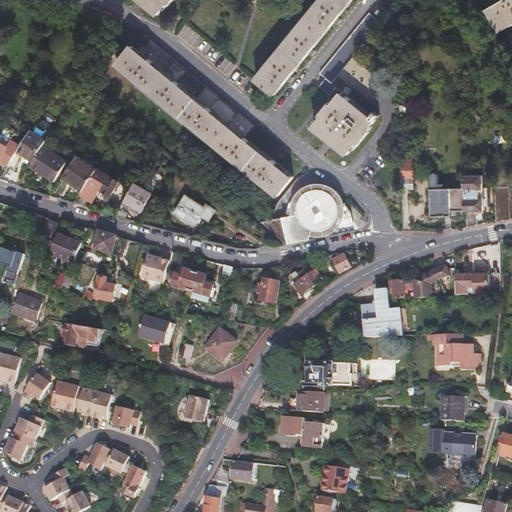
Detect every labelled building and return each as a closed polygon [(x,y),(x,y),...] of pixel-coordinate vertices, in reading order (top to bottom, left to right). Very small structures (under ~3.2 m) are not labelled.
[(139,0),(159,15),(170,0),(139,0)] [(322,0),(255,79),(275,96),(354,0),(322,0)] [(511,0),(509,0),(491,10),(503,31),(511,25),(511,0)] [(371,15),(320,73),(326,78),(319,87),(329,97),(337,88),(343,94),(315,127),(348,155),(380,118),(376,114),(372,118),(364,111),(386,85),(355,58),(383,25),(371,15)] [(118,51),(111,60),(277,197),(293,177),(245,138),(255,125),(150,39),(140,50),(134,46),(125,56),(118,51)] [(509,95),(508,80),(499,81),(500,95),(509,95)] [(411,105),(401,104),(401,112),(411,113),(411,105)] [(49,140),(34,129),(21,149),(36,159),(45,145),(49,140)] [(0,145),(0,165),(2,162),(10,167),(19,152),(20,151),(12,146),(9,151),(0,145)] [(34,162),(32,165),(55,180),(68,160),(45,145),(36,159),(34,162)] [(21,149),(20,151),(19,152),(34,162),(36,159),(21,149)] [(100,169),(80,156),(66,177),(85,190),(100,169)] [(402,156),(402,178),(415,178),(415,156),(402,156)] [(499,221),(511,218),(511,183),(511,164),(497,165),(499,221)] [(85,190),(83,194),(94,202),(102,190),(112,197),(121,184),(100,169),(85,190)] [(453,210),(467,209),(466,187),(446,187),(446,183),(440,183),(439,174),(439,172),(438,171),(436,171),(435,171),(434,172),(433,172),(433,173),(433,187),(432,187),(432,196),(430,197),(430,203),(433,203),(433,215),(453,214),(453,210)] [(467,209),(467,227),(478,225),(478,209),(485,208),(485,197),(489,197),(488,186),(484,186),(484,174),(466,175),(466,187),(467,209)] [(415,178),(402,178),(402,189),(415,189),(415,178)] [(295,217),(279,219),(285,245),(309,239),(310,236),(314,237),(317,237),(321,237),(326,236),(330,234),(335,232),(338,229),(343,222),(344,219),(345,214),(346,210),(345,207),(345,203),(343,199),(341,195),(338,191),(334,188),(331,186),(326,184),(323,183),(319,183),(315,183),(312,184),(309,184),(306,186),(303,188),(300,190),(298,193),(300,196),(297,201),(296,203),(295,206),(295,211),(295,217)] [(135,184),(123,204),(129,208),(131,205),(143,212),(154,194),(135,184)] [(186,194),(174,211),(193,226),(201,215),(206,218),(212,209),(205,204),(203,207),(186,194)] [(76,226),(64,223),(50,255),(73,266),(78,259),(81,251),(82,250),(76,247),(78,244),(70,240),(76,226)] [(57,228),(50,225),(43,238),(51,242),(57,228)] [(118,237),(101,232),(96,248),(113,253),(118,237)] [(7,279),(18,282),(26,253),(0,245),(0,261),(10,265),(7,279)] [(81,251),(78,259),(83,261),(87,254),(81,251)] [(183,255),(173,252),(170,262),(170,265),(177,267),(180,265),(183,255)] [(141,277),(164,284),(170,265),(170,262),(161,259),(161,256),(148,253),(141,277)] [(346,253),(342,255),(334,259),(341,274),(353,267),(346,253)] [(327,266),(333,263),(331,261),(328,256),(323,257),(327,266)] [(222,280),(231,282),(234,267),(226,265),(222,280)] [(297,272),(290,277),(304,296),(325,280),(314,266),(300,276),(297,272)] [(415,282),(389,284),(391,297),(395,297),(395,300),(406,299),(406,290),(408,290),(417,290),(417,300),(434,299),(433,285),(440,280),(451,275),(447,266),(434,271),(429,275),(427,274),(418,282),(415,280),(415,282)] [(172,285),(191,292),(197,273),(186,270),(184,277),(175,275),(172,285)] [(274,281),(280,282),(283,282),(285,272),(277,270),(274,281)] [(197,273),(191,292),(189,299),(207,305),(209,298),(211,298),(214,290),(212,289),(212,286),(206,284),(208,276),(197,273)] [(459,276),(456,276),(458,296),(470,295),(469,287),(473,286),(474,295),(492,293),(492,289),(502,289),(501,274),(460,278),(459,276)] [(68,275),(60,288),(66,290),(73,278),(68,275)] [(109,278),(101,277),(97,298),(114,301),(117,284),(108,283),(109,278)] [(276,303),(280,282),(274,281),(264,279),(263,287),(260,286),(258,293),(261,294),(260,300),(276,303)] [(18,292),(10,311),(34,320),(42,302),(18,292)] [(364,313),(366,337),(368,337),(402,335),(400,308),(391,309),(389,293),(386,293),(386,296),(373,298),(374,308),(370,309),(370,312),(364,313)] [(225,322),(234,323),(236,306),(228,304),(225,322)] [(165,344),(172,324),(145,315),(138,336),(165,344)] [(73,325),(67,324),(67,326),(65,326),(64,332),(67,333),(67,336),(68,336),(67,343),(77,345),(78,339),(97,342),(99,330),(73,325)] [(176,325),(172,324),(165,344),(170,346),(176,325)] [(237,341),(221,328),(206,347),(222,360),(237,341)] [(463,344),(463,333),(440,334),(430,335),(430,341),(430,345),(431,345),(435,345),(436,366),(457,366),(457,370),(470,370),(470,353),(470,349),(464,348),(463,344)] [(186,344),(183,358),(192,359),(195,346),(186,344)] [(474,344),(463,344),(464,348),(470,349),(470,353),(474,353),(474,344)] [(22,358),(0,352),(0,379),(16,384),(22,358)] [(332,364),(307,364),(306,380),(304,380),(304,386),(325,387),(325,385),(356,385),(356,364),(338,364),(339,360),(332,360),(332,364)] [(41,400),(52,383),(38,373),(23,395),(30,400),(33,395),(41,400)] [(94,416),(109,420),(114,395),(85,388),(84,390),(80,389),(81,386),(59,380),(53,406),(75,412),(77,405),(81,406),(79,411),(89,413),(95,415),(94,416)] [(325,392),(301,391),(300,412),(325,413),(325,411),(325,392)] [(211,398),(192,394),(187,417),(206,421),(211,398)] [(464,421),(465,396),(444,395),(443,395),(442,420),(464,421)] [(144,412),(120,406),(115,424),(133,428),(134,424),(140,426),(144,412)] [(29,421),(22,418),(17,431),(15,430),(5,454),(22,461),(29,445),(34,447),(46,420),(32,414),(29,421)] [(290,427),(289,435),(303,436),(305,436),(305,439),(304,442),(304,444),(305,445),(325,447),(327,425),(307,422),(307,419),(286,417),(285,426),(290,427)] [(449,428),(435,427),(434,450),(480,452),(481,433),(448,431),(449,428)] [(511,433),(504,432),(501,443),(505,444),(502,454),(511,456),(511,433)] [(81,467),(88,470),(92,462),(104,469),(107,463),(110,464),(109,465),(131,477),(127,485),(132,488),(129,493),(138,498),(143,489),(142,488),(150,471),(137,465),(137,463),(131,460),(133,457),(117,449),(115,453),(112,452),(114,449),(101,443),(93,458),(87,455),(81,467)] [(254,464),(235,460),(232,478),(251,482),(254,464)] [(352,467),(329,463),(324,490),(348,494),(352,467)] [(69,501),(75,511),(84,511),(94,507),(85,491),(76,496),(66,478),(71,475),(67,468),(55,475),(58,482),(46,489),(53,501),(60,497),(64,504),(69,501)] [(8,488),(0,484),(0,511),(1,511),(30,511),(33,506),(9,496),(8,499),(4,497),(5,494),(8,488)] [(227,498),(228,488),(211,485),(205,496),(209,497),(209,496),(224,498),(227,498)] [(267,493),(268,487),(259,486),(257,504),(237,500),(234,511),(259,511),(260,510),(268,511),(270,505),(269,504),(270,499),(269,499),(269,494),(267,493)] [(331,511),(335,498),(318,495),(315,511),(322,511),(331,511)] [(205,511),(204,511),(222,511),(224,498),(209,496),(209,497),(207,511),(205,511)] [(483,511),(505,511),(506,510),(508,503),(488,497),(483,511)] [(478,511),(480,506),(451,501),(448,511),(478,511)]
